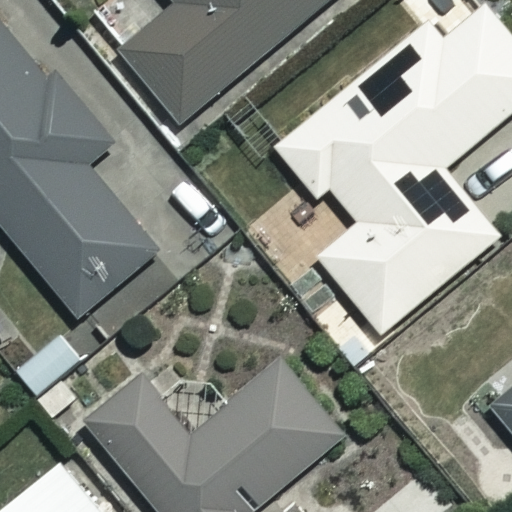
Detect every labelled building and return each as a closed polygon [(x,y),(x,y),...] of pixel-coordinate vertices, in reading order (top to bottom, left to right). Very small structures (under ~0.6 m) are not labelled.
[(169,0),(174,6),(117,55),(177,125),(324,0),(169,0)] [(274,148),(317,200),(328,191),(356,225),(317,257),(379,333),(496,236),(441,169),(511,110),(511,39),(484,5),(440,41),(425,23),(274,148)] [(43,83),(0,30),(0,227),(75,318),(156,252),(89,171),(114,151),(52,75),(43,83)] [(259,511),(348,438),(279,356),(186,434),(139,378),(83,424),(157,511),(259,511)] [(511,389),(486,410),(511,442),(511,389)] [(100,511),(64,466),(6,511),(100,511)]
